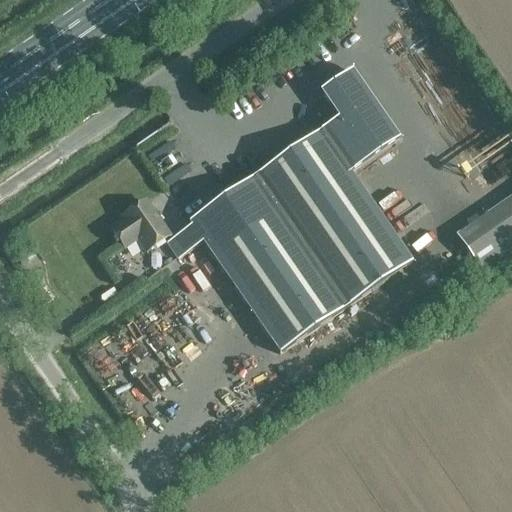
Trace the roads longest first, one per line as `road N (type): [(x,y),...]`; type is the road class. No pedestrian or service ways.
road 1 (unclassified): [(0,193),(279,0)]
road 2 (unclassified): [(146,511),(0,293)]
road 3 (primary): [(0,81),(118,0)]
